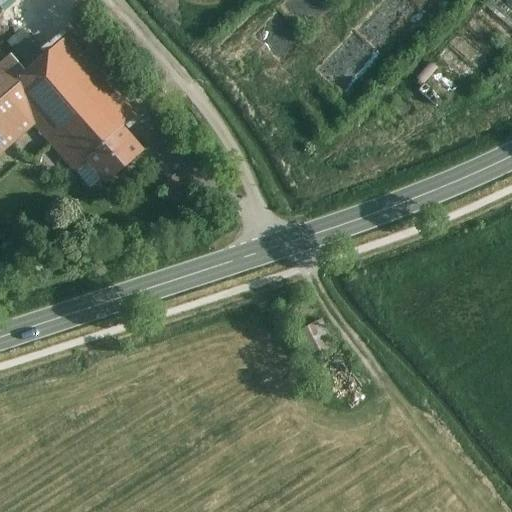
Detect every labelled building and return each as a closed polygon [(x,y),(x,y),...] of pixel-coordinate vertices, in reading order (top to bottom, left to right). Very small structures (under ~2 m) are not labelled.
[(511,26),(511,0),(493,0),(488,6),(511,26)] [(0,156),(37,125),(73,168),(80,162),(119,129),(135,116),(67,37),(20,77),(7,62),(0,68),(0,156)] [(139,153),(119,129),(80,162),(100,186),(139,153)] [(179,205),(195,190),(177,172),(162,187),(179,205)] [(334,353),(317,321),(290,335),(307,367),(334,353)]
